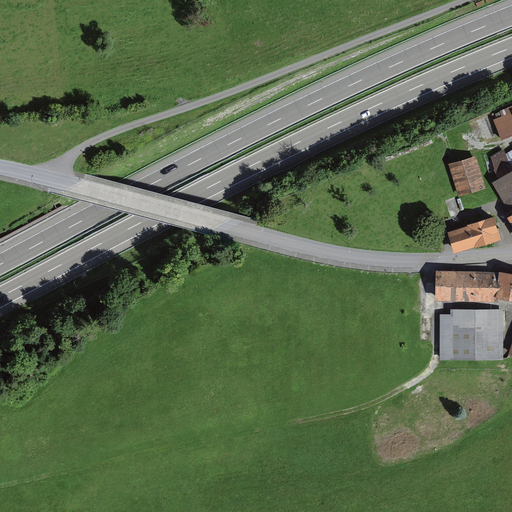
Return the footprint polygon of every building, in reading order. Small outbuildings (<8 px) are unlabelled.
[(511,113),(495,120),(502,137),(511,133),(511,113)] [(498,179),(493,183),(511,216),(511,166),(506,155),(504,150),(491,157),(498,179)] [(477,161),(456,167),(464,194),(485,188),(477,161)] [(476,247),(501,240),(494,218),(470,225),(476,247)] [(470,225),(448,232),(454,253),(476,247),(470,225)] [(437,300),(500,302),(500,296),(504,275),(437,274),(437,300)] [(511,276),(504,275),(500,296),(511,297),(511,276)] [(502,361),(502,310),(456,310),(456,317),(441,317),(441,361),(502,361)]
